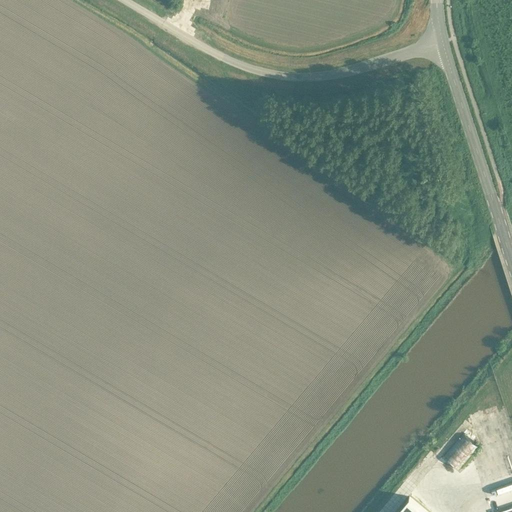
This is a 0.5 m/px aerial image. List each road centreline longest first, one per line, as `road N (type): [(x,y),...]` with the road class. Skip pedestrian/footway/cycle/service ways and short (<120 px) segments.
road 1 (unclassified): [(123,0),(205,48),(274,73),(352,71),(441,41)]
road 2 (tertiary): [(511,258),(441,41)]
